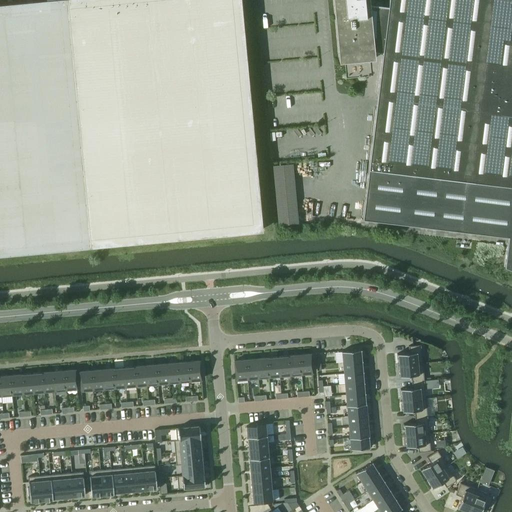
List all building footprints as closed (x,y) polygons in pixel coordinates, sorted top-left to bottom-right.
[(32,0),(0,3),(0,254),(90,246),(263,230),(241,0),(32,0)] [(383,53),(369,169),(511,186),(511,0),(389,0),(388,6),(383,6),(383,2),(376,1),(376,5),(370,4),(369,0),(333,0),(339,62),(375,58),(375,51),(383,53)] [(277,164),(280,224),(302,223),(298,163),(277,164)] [(511,186),(369,169),(363,218),(508,236),(505,267),(511,269),(511,186)] [(409,353),(397,354),(398,354),(399,365),(423,363),(421,345),(409,346),(409,353)] [(362,361),(361,350),(362,350),(362,349),(342,351),(342,352),(343,362),(362,361)] [(313,372),(311,354),(300,355),(301,374),(313,372)] [(301,374),(300,355),(289,356),(291,375),(301,374)] [(291,375),(289,356),(278,357),(280,376),(291,375)] [(280,376),(278,357),(267,358),(269,376),(280,376)] [(269,376),(267,358),(257,359),(258,377),(269,376)] [(258,377),(257,359),(246,360),(248,378),(258,377)] [(248,378),(246,360),(234,361),(236,379),(248,378)] [(201,379),(200,361),(188,362),(190,380),(201,379)] [(363,371),(362,361),(343,362),(344,373),(363,371)] [(190,380),(188,362),(178,363),(179,381),(190,380)] [(179,381),(178,363),(167,364),(169,382),(179,381)] [(423,363),(399,365),(400,376),(399,376),(402,376),(411,375),(412,382),(424,380),(424,379),(423,363)] [(169,382),(167,364),(156,365),(158,383),(169,382)] [(147,384),(145,365),(135,366),(136,385),(147,384)] [(158,383),(156,365),(145,365),(147,384),(158,383)] [(136,385),(135,366),(124,367),(125,386),(136,385)] [(125,386),(124,367),(113,368),(115,387),(125,386)] [(115,387),(113,368),(102,369),(104,388),(115,387)] [(77,388),(75,369),(64,370),(66,389),(77,388)] [(104,388),(102,369),(91,370),(93,389),(104,388)] [(66,389),(64,370),(53,371),(55,390),(66,389)] [(93,389),(91,370),(80,371),(82,390),(93,389)] [(55,390),(53,371),(43,372),(44,391),(55,390)] [(364,382),(363,371),(344,373),(345,384),(364,382)] [(44,391),(43,372),(32,373),(34,392),(44,391)] [(34,392),(32,373),(21,374),(23,393),(34,392)] [(23,393),(21,374),(10,375),(12,394),(23,393)] [(12,394),(10,375),(0,376),(0,382),(1,395),(12,394)] [(431,387),(443,386),(442,378),(430,379),(431,387)] [(413,388),(401,389),(402,400),(426,398),(424,380),(412,382),(413,388)] [(365,393),(364,382),(345,384),(346,395),(365,393)] [(366,404),(365,393),(346,395),(347,405),(366,404)] [(426,398),(402,400),(403,411),(415,410),(415,417),(428,416),(426,398)] [(367,414),(366,404),(347,405),(348,416),(367,414)] [(368,425),(367,414),(348,416),(349,427),(368,425)] [(409,424),(404,424),(404,425),(405,435),(429,433),(428,416),(415,417),(416,423),(409,424)] [(267,435),(266,424),(246,426),(248,437),(267,435)] [(369,436),(368,425),(349,427),(350,438),(369,436)] [(177,440),(174,440),(201,438),(199,426),(190,426),(176,428),(177,440)] [(429,433),(405,435),(406,446),(406,447),(411,446),(418,445),(418,452),(431,451),(429,433)] [(268,446),(267,435),(248,437),(248,448),(268,446)] [(370,447),(369,436),(350,438),(351,448),(350,448),(350,449),(371,447),(370,447)] [(201,438),(174,440),(175,452),(201,450),(200,439),(201,439),(201,438)] [(269,457),(268,446),(248,448),(249,459),(269,457)] [(201,450),(175,452),(176,464),(202,462),(201,452),(201,450)] [(447,466),(437,451),(426,458),(429,463),(421,469),(427,479),(447,466)] [(270,468),(269,457),(249,459),(250,469),(270,468)] [(202,462),(176,464),(176,465),(181,464),(182,475),(177,476),(204,474),(204,473),(203,473),(202,462)] [(378,471),(372,462),(356,472),(362,482),(378,471)] [(155,465),(143,466),(146,490),(147,490),(157,489),(155,470),(155,465)] [(135,467),(133,467),(135,491),(142,490),(146,490),(143,466),(135,467)] [(457,480),(447,466),(427,479),(433,488),(442,482),(445,488),(457,480)] [(131,467),(122,468),(124,492),(129,491),(135,491),(133,467),(131,467)] [(120,468),(111,469),(113,494),(114,494),(114,493),(124,492),(122,468),(120,468)] [(271,478),(270,468),(250,469),(251,480),(271,478)] [(111,469),(100,470),(103,495),(113,494),(111,469)] [(100,470),(89,471),(90,485),(91,496),(103,495),(100,470)] [(384,480),(378,471),(362,482),(368,491),(384,480)] [(74,472),(72,473),(74,496),(85,495),(84,480),(83,472),(74,472)] [(72,473),(61,474),(63,497),(68,497),(74,496),(72,473)] [(51,475),(50,475),(52,499),(53,499),(53,498),(63,497),(61,474),(51,475)] [(204,474),(177,476),(178,487),(179,489),(190,488),(190,489),(199,489),(198,487),(205,486),(204,474)] [(50,475),(39,476),(42,500),(43,500),(52,499),(50,475)] [(29,487),(28,488),(28,496),(30,496),(30,501),(32,501),(42,500),(39,476),(38,476),(28,477),(29,487)] [(272,489),(271,478),(251,480),(252,491),(272,489)] [(390,489),(384,480),(368,491),(374,500),(390,489)] [(468,511),(477,489),(461,483),(456,495),(462,498),(458,508),(468,511)] [(273,501),(272,489),(252,491),(253,502),(273,501)] [(396,499),(390,489),(374,500),(380,509),(396,499)] [(489,508),(494,496),(477,489),(468,511),(480,511),(483,506),(489,508)] [(402,508),(396,499),(380,509),(381,511),(395,511),(398,510),(402,508)]
